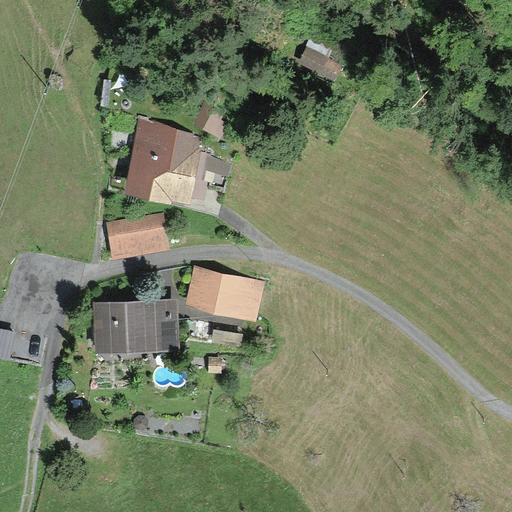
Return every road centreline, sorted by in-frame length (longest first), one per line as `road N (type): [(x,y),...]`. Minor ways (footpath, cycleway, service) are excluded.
road 1 (track): [(511,415),(391,316),(290,262),(219,252),(83,274)]
road 2 (track): [(83,274),(60,295),(28,491)]
